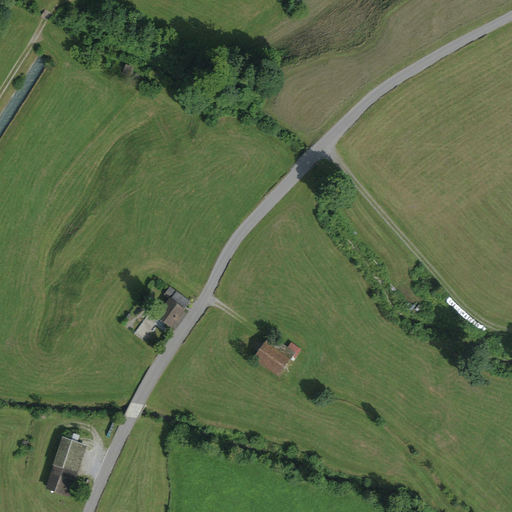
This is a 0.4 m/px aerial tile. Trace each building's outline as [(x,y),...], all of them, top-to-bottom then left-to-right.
[(126,66),(124,73),(130,75),(132,68),(126,66)] [(159,316),(172,325),(189,302),(170,289),(166,295),(169,297),(171,294),(174,296),(159,316)] [(290,359),(294,354),(287,349),(271,338),(257,358),(279,374),(290,359)] [(290,359),(293,361),(301,351),(291,343),(287,349),(294,354),(290,359)] [(65,440),(55,466),(76,473),(85,447),(77,444),(79,436),(75,435),(72,442),(65,440)] [(48,488),(69,495),(76,473),(55,466),(48,488)]
